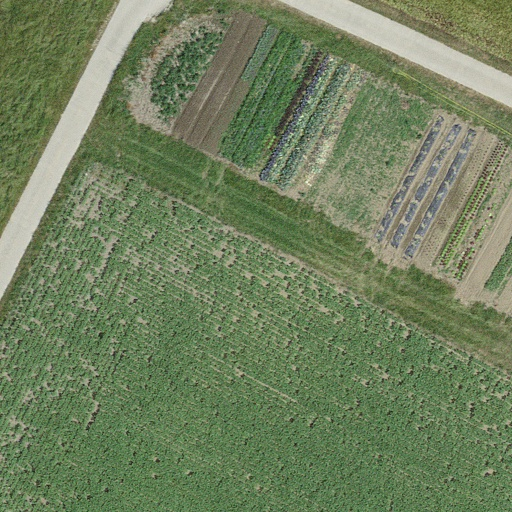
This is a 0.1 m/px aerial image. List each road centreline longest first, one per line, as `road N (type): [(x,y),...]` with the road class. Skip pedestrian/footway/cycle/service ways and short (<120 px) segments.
road 1 (unclassified): [(0,280),(141,0)]
road 2 (unclassified): [(511,94),(310,0)]
